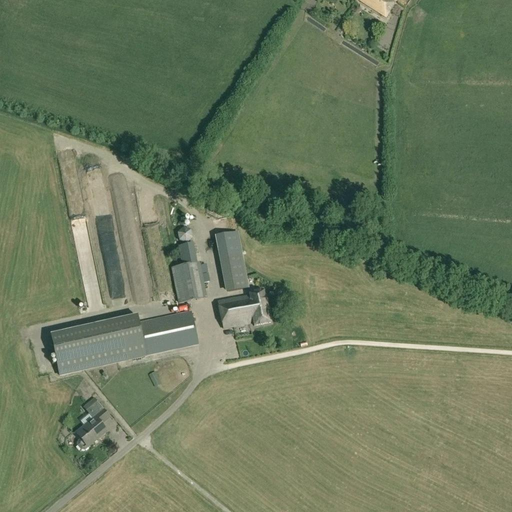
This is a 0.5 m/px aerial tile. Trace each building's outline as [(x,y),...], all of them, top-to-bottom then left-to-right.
[(357,0),(386,19),(395,4),(394,3),(396,0),(357,0)] [(141,193),(145,208),(159,204),(155,190),(141,193)] [(178,242),(186,244),(192,240),(191,232),(183,229),(177,234),(178,242)] [(237,233),(215,237),(226,292),(248,288),(237,233)] [(198,263),(197,264),(193,245),(177,247),(181,267),(171,269),(179,305),(206,299),(198,263)] [(270,323),(263,292),(245,295),(245,297),(217,302),(223,331),(253,324),(254,327),(270,323)] [(198,345),(191,313),(138,324),(136,317),(50,335),(59,375),(198,345)] [(96,401),(84,411),(92,421),(74,435),(80,442),(79,442),(78,446),(82,450),(85,450),(88,448),(87,447),(96,439),(97,440),(107,431),(102,424),(110,418),(96,401)]
